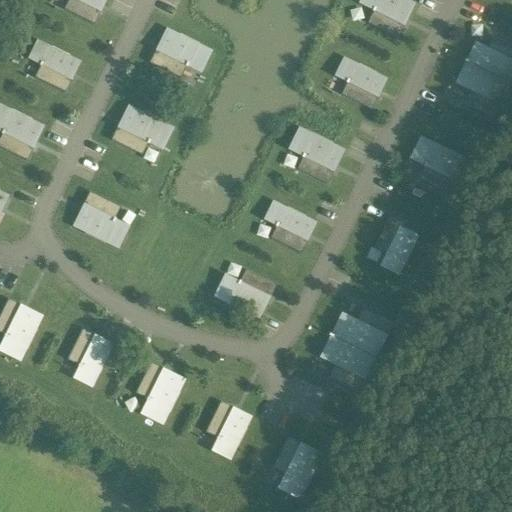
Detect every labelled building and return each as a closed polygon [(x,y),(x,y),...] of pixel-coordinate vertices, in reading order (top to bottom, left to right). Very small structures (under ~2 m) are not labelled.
[(69,0),(64,10),(95,26),(102,10),(100,9),(104,0),(69,0)] [(362,0),(361,3),(373,9),(372,12),(373,12),(367,24),(398,39),(405,24),(403,23),(412,4),(414,5),(414,4),(415,5),(415,4),(406,0),(362,0)] [(157,47),(149,62),(180,78),(186,66),(186,67),(188,64),(200,70),(210,50),(212,51),(212,50),(212,51),(213,50),(166,27),(166,28),(166,29),(168,29),(161,44),(159,48),(157,47)] [(476,46),(467,65),(508,85),(509,83),(507,82),(511,71),(511,46),(493,37),(487,51),(476,46)] [(39,43),(31,59),(41,64),(39,66),(40,66),(34,78),(65,93),(73,78),(70,77),(78,62),(80,63),(80,62),(81,63),(81,62),(37,41),(36,41),(39,43)] [(345,60),(337,76),(347,81),(346,83),(347,84),(341,95),(371,111),(379,95),(377,94),(384,79),(386,80),(387,80),(387,79),(343,58),(342,58),(345,60)] [(467,65),(457,83),(470,90),(463,104),(494,119),(502,104),(499,103),(508,85),(467,65)] [(118,124),(111,139),(142,155),(147,143),(148,144),(149,141),(161,147),(171,127),(173,128),(174,127),(174,128),(174,127),(128,104),(127,105),(128,105),(130,106),(122,121),(121,125),(118,124)] [(0,111),(1,112),(0,113),(0,131),(3,133),(2,135),(2,136),(0,140),(0,149),(27,163),(35,148),(33,146),(40,131),(42,132),(43,132),(0,110),(0,111)] [(300,130),(291,150),(303,156),(301,158),(302,158),(296,170),(327,185),(335,170),(333,169),(342,150),(344,151),(345,151),(345,150),(299,128),(298,128),(299,128),(299,129),(300,130)] [(422,139),(412,159),(424,165),(423,167),(423,168),(418,179),(449,194),(456,179),(454,178),(463,159),(465,160),(466,160),(420,137),(420,138),(422,139)] [(0,226),(6,215),(1,212),(9,196),(0,191),(0,226)] [(70,228),(116,251),(117,250),(116,250),(115,249),(124,229),(112,223),(114,220),(113,220),(118,208),(88,193),(80,208),(82,210),(73,228),(71,227),(71,228),(70,228)] [(274,203),(266,220),(276,225),(275,227),(276,228),(270,239),(301,254),(308,239),(306,238),(314,223),(316,224),(316,223),(272,201),(272,202),(273,202),(272,202),(274,203)] [(389,218),(374,248),(385,254),(384,255),(387,256),(382,266),(399,274),(398,276),(398,277),(418,237),(417,237),(416,239),(401,232),(404,225),(389,218)] [(213,298),(259,321),(259,320),(257,319),(266,300),(269,301),(276,286),(245,271),(240,282),(239,282),(238,284),(225,278),(216,298),(214,297),(213,298)] [(8,300),(0,316),(0,334),(4,337),(6,339),(0,351),(20,360),(19,363),(20,363),(20,364),(43,317),(42,317),(41,319),(26,312),(22,310),(23,308),(8,300)] [(342,317),(332,338),(373,358),(383,339),(385,340),(393,325),(362,310),(356,321),(356,320),(354,323),(342,317)] [(82,330),(67,361),(75,365),(74,365),(77,367),(71,379),(91,389),(90,391),(90,392),(113,345),(112,345),(111,347),(96,340),(97,337),(82,330)] [(332,338),(321,359),(333,365),(332,367),(333,368),(327,379),(358,394),(366,379),(364,378),(373,358),(332,338)] [(150,363),(135,394),(146,400),(145,400),(148,402),(142,414),(162,424),(161,426),(162,426),(161,426),(162,427),(185,380),(184,380),(183,382),(168,375),(164,373),(165,371),(150,363)] [(452,390),(447,402),(460,408),(465,396),(452,390)] [(221,403),(205,434),(216,440),(215,440),(218,441),(212,453),(228,462),(228,463),(228,464),(228,465),(251,418),(250,419),(249,420),(234,413),(235,410),(221,403)] [(287,438),(272,469),(284,474),(283,475),(286,476),(280,488),(300,498),(299,500),(299,501),(300,501),(322,455),(321,455),(320,457),(302,448),(303,446),(287,438)]
